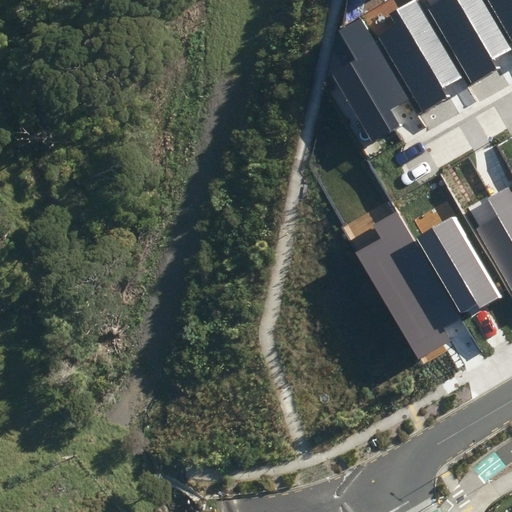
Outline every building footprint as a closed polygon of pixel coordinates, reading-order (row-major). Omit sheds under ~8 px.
[(422,112),(448,97),(443,87),(462,77),(418,0),(411,0),(390,12),(398,26),(379,37),(422,112)] [(472,84),(498,69),(492,60),(511,49),(483,0),(445,0),(429,9),(472,84)] [(511,0),(488,0),(511,40),(511,0)] [(372,142),(400,125),(390,109),(407,99),(360,18),(339,31),(357,60),(332,74),(372,142)] [(511,291),(511,191),(509,187),(488,198),(499,217),(477,230),(511,291)] [(356,252),(418,358),(449,341),(441,327),(458,317),(396,212),(373,226),(380,238),(356,252)] [(480,308),(503,298),(455,217),(417,238),(460,312),(476,304),(480,308)]
